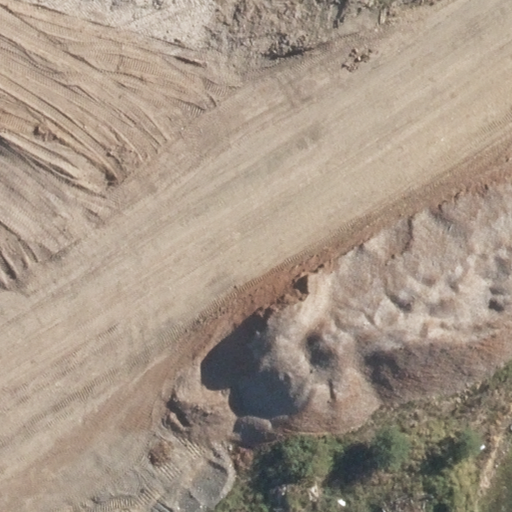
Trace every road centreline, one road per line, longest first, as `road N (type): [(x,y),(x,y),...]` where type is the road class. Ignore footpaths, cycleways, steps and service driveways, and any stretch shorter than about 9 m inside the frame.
road 1 (unknown): [(0,404),(410,92),(511,4)]
road 2 (unknown): [(511,113),(17,511)]
